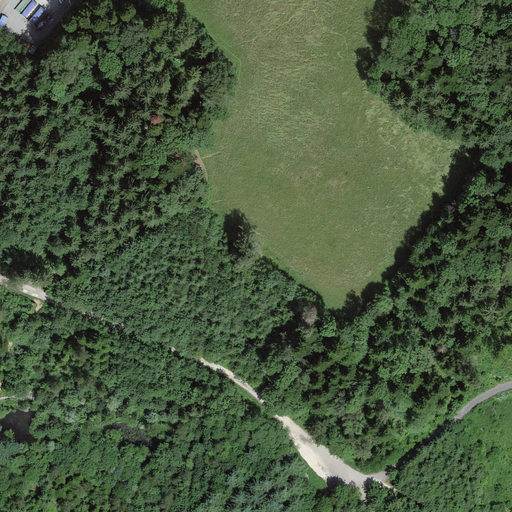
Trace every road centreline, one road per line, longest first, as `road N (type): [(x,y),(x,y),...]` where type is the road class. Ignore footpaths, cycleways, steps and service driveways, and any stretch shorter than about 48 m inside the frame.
road 1 (track): [(0,279),(236,376),(339,471)]
road 2 (track): [(511,387),(459,417),(384,486)]
